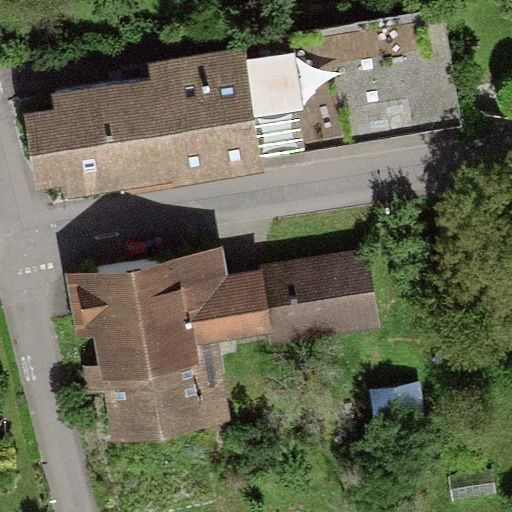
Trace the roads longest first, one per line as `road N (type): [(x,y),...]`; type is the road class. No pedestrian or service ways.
road 1 (residential): [(511,150),(9,226)]
road 2 (residential): [(9,226),(80,511)]
